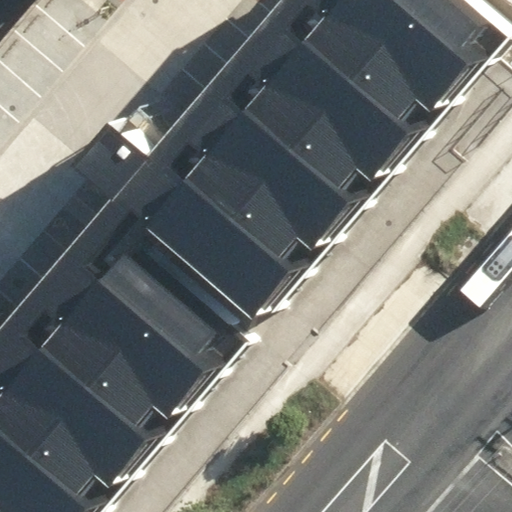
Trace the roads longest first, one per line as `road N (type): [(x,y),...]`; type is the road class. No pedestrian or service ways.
road 1 (residential): [(0,213),(186,0)]
road 2 (secondary): [(394,442),(487,336)]
road 3 (residential): [(511,510),(394,442)]
